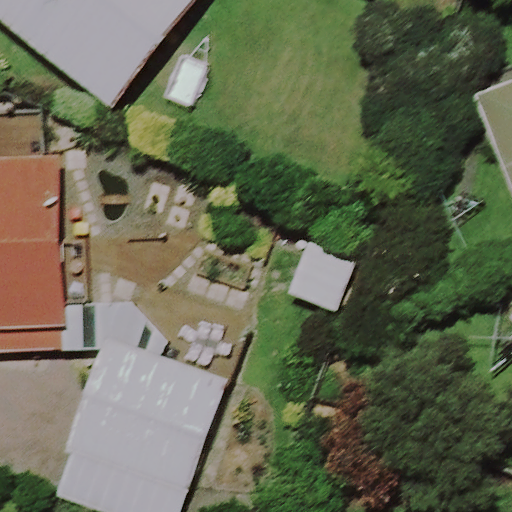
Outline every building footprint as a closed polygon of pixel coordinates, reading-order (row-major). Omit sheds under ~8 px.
[(0,0),(0,21),(116,112),(203,0),(0,0)] [(511,88),(476,102),(511,196),(511,88)] [(0,168),(0,334),(68,332),(63,167),(0,168)] [(379,248),(307,222),(278,300),(350,327),(379,248)] [(183,511),(225,387),(109,349),(58,502),(89,511),(183,511)]
